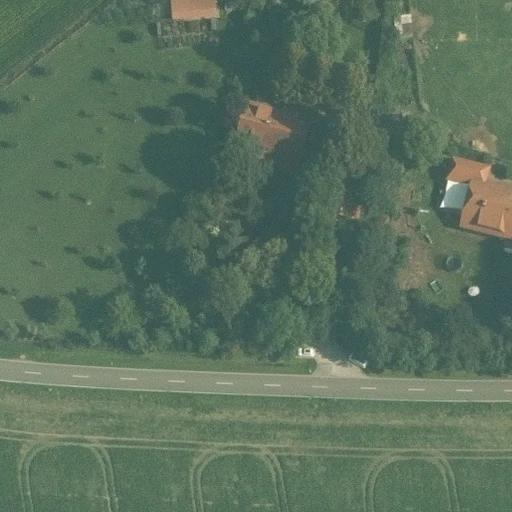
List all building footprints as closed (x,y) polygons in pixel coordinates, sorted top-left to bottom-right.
[(214,0),(170,0),(173,25),(216,21),(214,0)] [(409,41),(408,18),(392,18),(393,41),(409,41)] [(311,128),(316,110),(298,105),(297,110),(287,108),(283,120),(311,128)] [(311,128),(306,143),(321,147),(323,142),(330,115),(316,110),(311,128)] [(283,120),(249,111),(235,157),(288,172),(297,175),(301,161),(306,143),(311,128),(283,120)] [(330,115),(323,142),(344,148),(352,121),(330,115)] [(297,175),(288,172),(287,176),(311,183),(316,166),(301,161),(297,175)] [(474,191),(483,194),(488,176),(452,168),(448,187),(473,193),(474,191)] [(511,200),(483,194),(474,191),(473,193),(470,206),(464,211),(462,217),(466,223),(480,227),(478,236),(511,244),(511,200)] [(480,227),(466,223),(463,232),(478,236),(480,227)]
